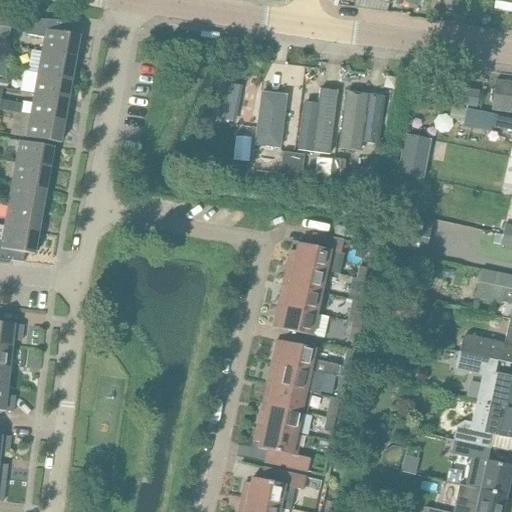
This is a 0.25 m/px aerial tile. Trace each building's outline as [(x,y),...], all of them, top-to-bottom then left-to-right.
[(356,0),(354,8),(388,12),(390,4),(391,0),(356,0)] [(447,0),(445,7),(457,11),(459,0),(447,0)] [(0,26),(10,29),(12,19),(0,18),(0,26)] [(44,38),(41,52),(75,58),(79,36),(70,35),(72,24),(57,21),(25,19),(24,35),(44,38)] [(71,80),(75,58),(41,52),(38,74),(71,80)] [(0,66),(7,68),(9,58),(0,56),(0,66)] [(38,74),(34,95),(68,101),(71,80),(38,74)] [(491,110),(511,113),(511,84),(495,82),(491,110)] [(239,86),(224,84),(218,120),(233,122),(239,86)] [(448,87),(435,85),(428,84),(426,98),(445,101),(448,87)] [(478,92),(454,88),(451,88),(449,103),(476,107),(478,92)] [(320,91),(318,106),(316,120),(301,118),(297,152),(329,155),(336,93),(320,91)] [(282,148),(288,96),(262,93),(262,94),(256,144),(282,148)] [(348,93),(341,149),(363,152),(364,143),(376,145),(383,97),(368,95),(348,93)] [(34,95),(30,116),(64,122),(68,101),(34,95)] [(511,118),(493,115),(491,128),(511,132),(511,118)] [(26,138),(60,144),(64,122),(30,116),(26,138)] [(235,127),(226,179),(249,182),(252,162),(256,130),(235,127)] [(405,135),(397,173),(423,178),(431,140),(405,135)] [(19,142),(15,163),(49,170),(53,148),(19,142)] [(282,152),(279,174),(291,176),(292,167),(293,154),(282,152)] [(304,155),(293,154),(292,167),(291,176),(301,177),(304,155)] [(317,158),(314,183),(327,184),(331,160),(317,158)] [(330,181),(342,183),(345,161),(333,159),(332,172),(330,181)] [(45,191),(49,170),(15,163),(12,185),(45,191)] [(353,170),(349,186),(372,192),(376,176),(353,170)] [(12,185),(8,206),(42,212),(45,191),(12,185)] [(38,233),(42,212),(8,206),(4,227),(38,233)] [(425,252),(431,225),(400,219),(394,246),(425,252)] [(511,225),(506,224),(503,235),(511,237),(511,225)] [(34,255),(38,233),(4,227),(1,243),(0,243),(0,260),(23,263),(24,254),(34,255)] [(290,251),(287,264),(325,273),(339,276),(344,255),(340,254),(343,242),(312,235),(309,246),(297,244),(296,252),(290,251)] [(495,235),(493,244),(511,248),(511,237),(503,235),(503,236),(495,235)] [(287,264),(282,285),(321,294),(325,273),(287,264)] [(365,281),(368,269),(359,267),(356,279),(365,281)] [(511,304),(509,319),(511,320),(511,289),(511,285),(511,276),(481,269),(475,298),(501,304),(501,302),(511,304)] [(365,281),(356,279),(354,292),(362,294),(365,281)] [(282,285),(277,306),(316,315),(321,294),(282,285)] [(355,301),(351,322),(361,325),(366,304),(355,301)] [(316,315),(277,306),(273,328),(311,337),(311,336),(323,339),(328,318),(316,315)] [(462,339),(458,353),(496,361),(511,364),(511,320),(509,319),(503,343),(467,335),(462,339)] [(347,340),(357,342),(361,325),(351,322),(347,340)] [(0,345),(12,347),(12,341),(21,342),(22,326),(0,323),(0,345)] [(271,363),(323,374),(335,377),(338,366),(312,360),(315,350),(276,341),(271,363)] [(0,367),(9,368),(12,347),(0,345),(0,367)] [(458,353),(455,370),(482,376),(477,401),(511,409),(511,378),(493,374),(496,361),(458,353)] [(266,384),(272,385),(311,393),(319,395),(323,374),(271,363),(266,384)] [(349,380),(352,368),(343,366),(340,378),(349,380)] [(0,367),(0,388),(7,390),(9,368),(0,367)] [(340,378),(336,399),(339,400),(344,401),(349,380),(340,378)] [(265,390),(262,405),(268,406),(300,414),(306,415),(311,393),(272,385),(271,392),(265,390)] [(6,396),(7,390),(0,388),(0,411),(12,413),(14,397),(6,396)] [(336,399),(330,398),(326,419),(334,421),(339,400),(336,399)] [(457,427),(454,441),(489,448),(492,435),(511,439),(511,409),(477,401),(472,424),(464,422),(457,427)] [(260,412),(257,426),(296,435),(300,414),(268,406),(266,413),(260,412)] [(334,421),(326,419),(323,431),(332,433),(334,421)] [(257,426),(254,442),(259,443),(258,449),(266,451),(264,463),(283,467),(307,472),(310,459),(297,456),(298,448),(293,447),(296,435),(257,426)] [(0,452),(8,453),(10,437),(0,435),(0,452)] [(454,441),(451,454),(471,459),(486,462),(489,448),(454,441)] [(402,449),(393,447),(383,453),(380,463),(398,467),(402,449)] [(471,459),(465,487),(480,491),(505,496),(511,467),(486,462),(471,459)] [(244,483),(241,499),(247,501),(247,500),(280,507),(290,510),(294,489),(303,491),(306,478),(282,473),(262,468),(260,480),(252,478),(250,484),(244,483)] [(444,511),(426,508),(425,511),(501,511),(505,496),(480,491),(465,487),(460,486),(457,501),(454,511),(444,511)] [(238,511),(278,511),(280,507),(247,500),(247,501),(241,499),(238,511)]
